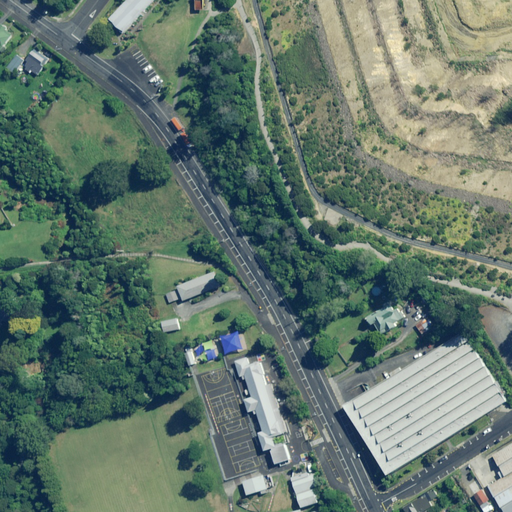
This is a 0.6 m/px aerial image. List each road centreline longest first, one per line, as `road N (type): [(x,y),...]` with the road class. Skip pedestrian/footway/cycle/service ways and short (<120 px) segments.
road 1 (tertiary): [(373,507),(284,317),(163,125),(65,41)]
road 2 (residential): [(373,507),(511,421)]
